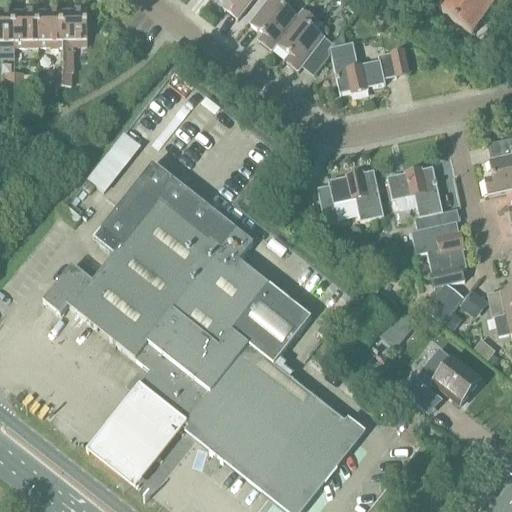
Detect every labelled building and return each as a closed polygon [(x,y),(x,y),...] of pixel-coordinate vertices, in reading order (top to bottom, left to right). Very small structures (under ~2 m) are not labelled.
[(219,0),(228,7),(223,13),(237,25),(256,0),(219,0)] [(298,21),(297,20),(297,21),(285,11),(290,5),(283,0),(270,0),(249,28),(262,38),(257,45),(271,56),(271,55),(271,56),(277,49),(276,49),(298,21)] [(470,38),(490,11),(475,0),(446,0),(436,14),(470,38)] [(475,0),(490,11),(497,0),(475,0)] [(271,55),(271,56),(276,50),(288,59),(283,66),(298,77),(301,73),(312,81),(328,60),(327,53),(332,48),(311,32),(317,26),(302,14),(297,20),(298,21),(276,49),(277,49),(271,56),(271,55)] [(0,51),(14,52),(14,18),(0,17),(0,51)] [(14,52),(38,51),(38,17),(14,18),(14,52)] [(38,51),(62,51),(62,17),(38,17),(38,51)] [(72,77),(71,51),(87,51),(86,33),(94,33),(94,17),(62,17),(62,51),(63,77),(71,77),(72,77)] [(357,70),(352,48),(329,53),(339,99),(349,97),(350,99),(368,95),(368,93),(385,89),(384,84),(407,79),(402,56),(377,61),(378,66),(357,70)] [(54,90),(63,90),(63,77),(54,77),(54,90)] [(63,77),(63,90),(71,90),(71,77),(63,77)] [(5,92),(15,92),(15,78),(5,78),(5,92)] [(24,91),(24,78),(15,78),(15,92),(24,91)] [(166,82),(159,93),(177,104),(184,93),(166,82)] [(104,197),(136,146),(117,135),(86,186),(104,197)] [(511,144),(486,150),(489,164),(488,164),(491,181),(483,182),(487,200),(511,195),(511,194),(511,193),(511,144)] [(414,223),(416,235),(417,235),(417,236),(440,231),(440,230),(456,227),(458,227),(455,215),(442,218),(432,172),(422,175),(422,173),(403,177),(404,179),(386,182),(392,206),(414,201),(419,222),(414,223)] [(311,324),(256,280),(238,266),(249,252),(154,176),(88,258),(103,270),(90,287),(70,271),(40,308),(57,321),(65,311),(147,376),(107,426),(86,452),(134,490),(154,464),(183,428),(287,511),(296,511),(356,438),(273,371),(311,324)] [(383,222),(373,176),(363,178),(363,176),(344,180),(345,182),(327,186),(328,191),(316,193),(322,217),(335,214),(334,209),(355,204),(360,227),(383,222)] [(72,227),(78,220),(60,204),(54,211),(72,227)] [(440,231),(417,236),(417,235),(416,235),(416,236),(417,236),(410,237),(416,261),(438,256),(442,277),(438,278),(441,291),(464,286),(461,274),(466,273),(463,256),(465,255),(460,237),(458,237),(456,227),(440,230),(440,231)] [(442,330),(460,307),(441,291),(422,315),(442,330)] [(511,293),(499,297),(486,299),(496,342),(511,338),(511,293)] [(471,297),(459,312),(475,324),(487,309),(471,297)] [(374,304),(349,327),(368,347),(393,325),(374,304)] [(394,328),(379,340),(396,353),(407,339),(394,328)] [(401,400),(417,377),(392,360),(376,382),(401,400)] [(443,375),(429,364),(419,376),(459,409),(478,386),(451,365),(443,375)] [(168,487),(160,494),(175,510),(182,503),(168,487)]
